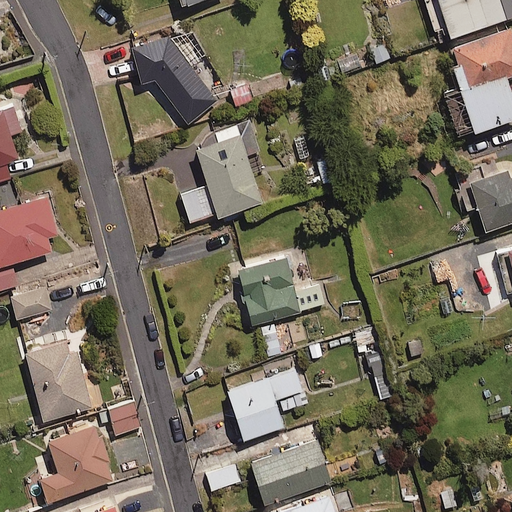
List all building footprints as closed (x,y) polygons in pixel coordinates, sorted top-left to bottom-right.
[(437,0),(450,37),(507,19),(500,0),(437,0)] [(511,0),(500,0),(507,19),(511,17),(511,0)] [(462,67),(455,69),(474,132),(511,120),(511,89),(509,80),(511,78),(511,33),(457,50),(462,67)] [(217,103),(171,39),(132,49),(142,84),(155,80),(188,125),(217,103)] [(385,42),(370,48),(375,63),(391,57),(385,42)] [(252,100),(248,85),(231,90),(236,105),(252,100)] [(22,133),(13,106),(0,110),(0,181),(10,178),(5,163),(19,159),(11,137),(22,133)] [(261,151),(250,121),(215,133),(219,143),(198,150),(211,187),(184,196),(194,224),(265,200),(249,155),(261,151)] [(485,137),(462,145),(465,155),(488,147),(485,137)] [(307,182),(322,178),(323,179),(338,175),(332,154),(317,158),(318,165),(303,169),(307,182)] [(511,179),(508,181),(505,173),(458,191),(467,212),(478,208),(487,232),(511,222),(511,179)] [(59,234),(49,195),(0,208),(0,289),(19,285),(12,260),(52,249),(49,236),(59,234)] [(296,291),(287,256),(240,268),(254,323),(325,304),(320,284),(296,291)] [(47,284),(9,294),(16,320),(54,310),(47,284)] [(281,353),(274,324),(261,327),(268,356),(281,353)] [(374,324),(352,331),(363,366),(385,359),(374,324)] [(69,351),(67,341),(28,351),(44,419),(93,407),(78,349),(69,351)] [(286,425),(281,411),(310,402),(306,390),(303,391),(295,369),(229,391),(245,439),(286,425)] [(133,398),(107,406),(116,435),(142,427),(133,398)] [(114,481),(97,426),(48,442),(58,475),(41,480),(48,502),(114,481)] [(319,443),(252,465),(265,505),(332,484),(319,443)] [(236,463),(205,474),(212,492),(242,481),(236,463)] [(452,486),(438,490),(443,509),(457,504),(452,486)] [(335,511),(331,498),(286,511),(335,511)]
